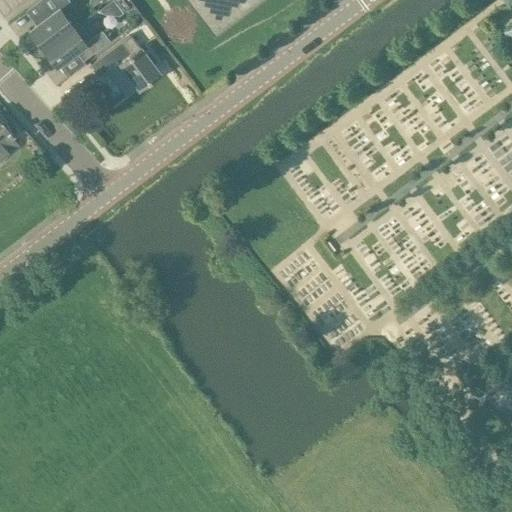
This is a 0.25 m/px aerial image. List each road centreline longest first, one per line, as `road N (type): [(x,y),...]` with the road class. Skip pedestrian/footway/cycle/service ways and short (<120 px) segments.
road 1 (tertiary): [(361,2),(110,193)]
road 2 (residential): [(110,193),(0,70)]
road 3 (tertiary): [(110,193),(0,277)]
